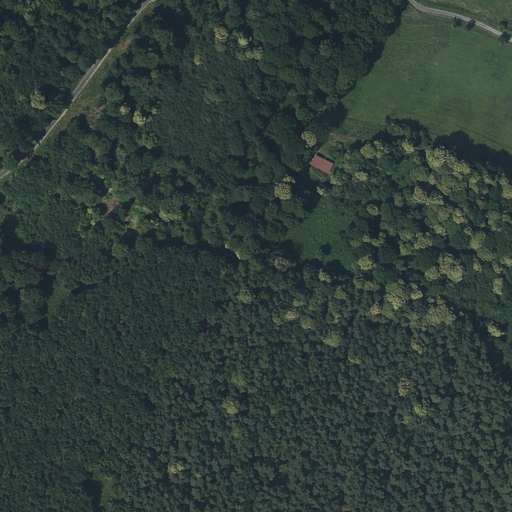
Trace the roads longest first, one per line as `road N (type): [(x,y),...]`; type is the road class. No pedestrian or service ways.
road 1 (track): [(239,268),(87,511)]
road 2 (unclassified): [(148,0),(43,135),(0,173)]
